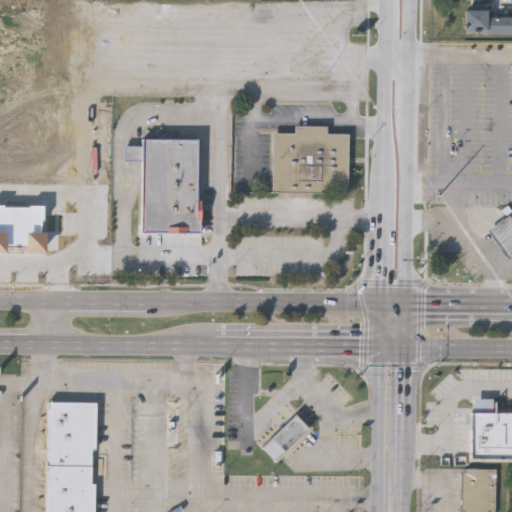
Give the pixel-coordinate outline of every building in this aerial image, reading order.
[(0,172),(0,0),(62,0),(61,173),(0,172)] [(511,31),(464,31),(464,7),(487,8),(486,14),(511,14),(511,31)] [(273,133),(294,133),(294,125),(326,126),(326,133),(348,134),(347,191),(272,190),(273,133)] [(141,231),(141,160),(131,160),(124,160),(124,145),(130,145),(140,145),(141,138),(198,138),(197,232),(141,231)] [(509,216),(511,220),(511,257),(510,259),(489,230),(509,216)] [(0,229),(52,229),(52,256),(0,256),(0,229)] [(46,511),(48,402),(95,403),(93,511),(46,511)] [(511,452),(471,452),(471,406),(511,406),(511,452)] [(263,447),(296,414),(310,428),(277,461),(263,447)] [(461,511),(462,470),(495,471),(495,511),(461,511)]
